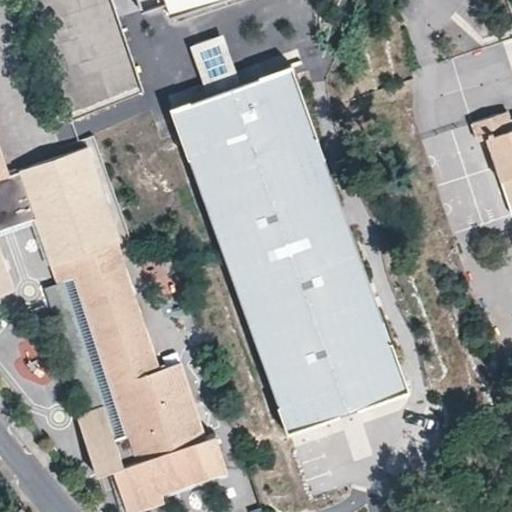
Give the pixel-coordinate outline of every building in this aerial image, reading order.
[(31,0),(68,111),(140,87),(110,0),(31,0)] [(210,0),(138,0),(141,5),(157,0),(165,0),(170,13),(210,0)] [(240,83),(223,36),(192,47),(209,96),(172,109),(288,431),(407,389),(407,387),(292,65),(240,83)] [(511,116),(509,117),(506,109),(483,117),(471,121),(476,138),(484,136),(492,158),(510,213),(511,212),(511,116)] [(118,238),(85,142),(17,166),(17,167),(5,171),(0,173),(0,226),(31,216),(53,281),(73,275),(126,432),(111,437),(100,404),(73,413),(90,463),(107,458),(109,468),(124,511),(162,497),(159,490),(226,467),(213,430),(204,434),(178,358),(155,365),(112,240),(118,238)] [(109,468),(107,458),(90,463),(93,473),(109,468)]
